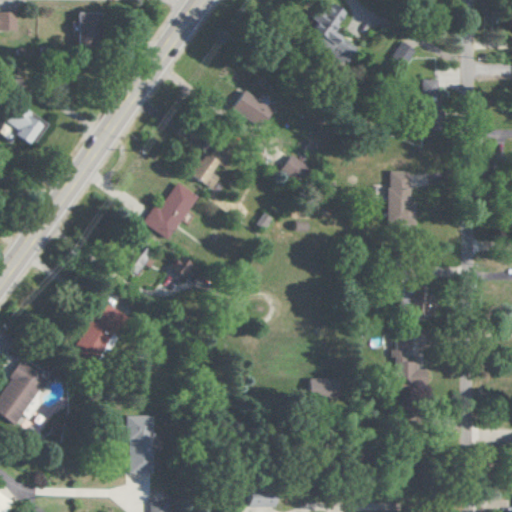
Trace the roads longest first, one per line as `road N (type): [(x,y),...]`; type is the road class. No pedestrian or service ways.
road 1 (residential): [(461,0),(467,511)]
road 2 (primary): [(206,0),(0,280)]
road 3 (residential): [(0,11),(126,12),(174,44)]
